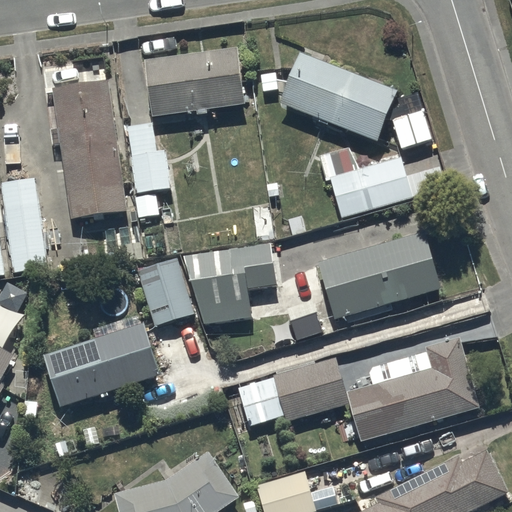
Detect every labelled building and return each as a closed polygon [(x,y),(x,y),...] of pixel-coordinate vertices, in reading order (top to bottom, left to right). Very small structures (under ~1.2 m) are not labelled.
[(147,68),(154,124),(198,119),(198,123),(210,122),(209,118),(246,113),(239,57),(147,68)] [(301,62),(282,113),(380,150),(399,99),(301,62)] [(111,89),(54,97),(72,228),(129,220),(111,89)] [(402,144),(407,158),(435,150),(421,103),(404,108),(409,123),(394,128),(399,145),(402,144)] [(128,134),(138,200),(172,195),(166,158),(159,159),(155,130),(128,134)] [(408,184),(403,165),(355,179),(348,154),(320,162),(327,187),(332,186),(343,225),(413,205),(413,203),(446,194),(440,173),(408,184)] [(36,185),(2,190),(14,279),(48,275),(36,185)] [(426,241),(318,271),(335,329),(442,299),(426,241)] [(237,255),(242,297),(255,295),(257,314),(278,312),(276,293),(283,292),(278,250),(237,255)] [(141,278),(156,334),(196,323),(180,267),(141,278)] [(145,333),(44,364),(60,417),(161,386),(145,333)] [(369,376),(388,442),(481,416),(461,344),(427,354),(429,360),(369,376)] [(0,391),(0,388),(14,363),(0,354),(0,403),(5,395),(0,391)] [(276,384),(240,395),(251,434),(286,424),(288,429),(351,412),(337,363),(275,380),(276,384)] [(360,511),(470,511),(508,492),(487,451),(463,462),(459,455),(377,497),(379,503),(360,511)] [(116,502),(118,511),(231,511),(240,506),(209,460),(168,487),(116,502)] [(258,492),(263,511),(315,511),(305,478),(258,492)]
